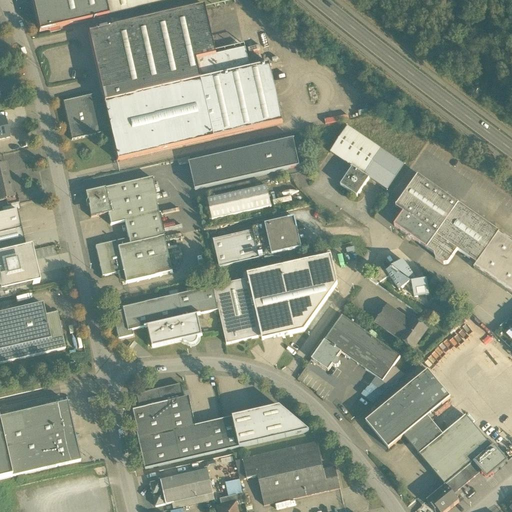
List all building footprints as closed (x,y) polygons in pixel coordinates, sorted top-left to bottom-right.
[(31,0),(39,32),(108,17),(104,0),(31,0)] [(104,0),(108,17),(181,0),(104,0)] [(88,34),(103,103),(250,70),(246,50),(217,57),(206,8),(88,34)] [(104,105),(105,109),(109,129),(117,162),(283,125),(270,66),(250,70),(103,103),(104,105)] [(102,131),(109,129),(105,109),(97,111),(96,107),(94,96),(62,103),(71,142),(102,135),(102,131)] [(0,140),(9,139),(5,118),(0,119),(0,140)] [(330,154),(352,169),(369,180),(387,192),(404,166),(347,128),(330,154)] [(189,165),(195,192),(300,168),(294,141),(189,165)] [(0,166),(0,198),(4,198),(13,196),(12,196),(6,166),(0,166)] [(357,198),(369,180),(352,169),(340,187),(357,198)] [(395,208),(403,213),(436,236),(458,204),(418,176),(395,208)] [(128,240),(130,246),(165,238),(152,179),(105,190),(110,214),(108,215),(110,226),(124,223),(128,240)] [(208,201),(212,222),(271,208),(267,188),(208,201)] [(88,208),(90,219),(108,215),(110,214),(105,190),(85,194),(87,202),(86,202),(85,204),(85,207),(87,208),(88,208)] [(6,202),(7,208),(18,205),(16,195),(12,196),(13,196),(4,198),(6,202)] [(499,233),(458,204),(436,236),(427,250),(434,255),(435,259),(444,265),(448,264),(457,251),(477,265),(499,233)] [(2,209),(3,215),(16,212),(20,211),(18,205),(2,209)] [(0,215),(0,235),(21,231),(16,212),(3,215),(0,215)] [(427,250),(436,236),(403,213),(394,227),(427,250)] [(253,232),(259,259),(302,250),(299,239),(301,238),(301,239),(304,238),(303,238),(302,233),(298,234),(295,219),(252,228),(253,232)] [(0,255),(25,249),(21,231),(0,235),(0,255)] [(219,268),(259,259),(253,232),(213,241),(219,268)] [(511,242),(499,233),(477,265),(473,269),(511,296),(511,242)] [(165,238),(130,246),(117,249),(123,273),(125,285),(173,274),(165,238)] [(102,278),(123,273),(117,249),(130,246),(128,240),(95,247),(102,278)] [(30,248),(25,249),(0,255),(0,291),(32,285),(32,286),(39,284),(36,271),(30,273),(26,253),(31,252),(30,248)] [(31,252),(26,253),(30,273),(36,271),(31,252)] [(247,275),(248,280),(249,280),(262,338),(261,338),(262,342),(304,332),(337,285),(331,257),(247,275)] [(390,277),(399,292),(409,285),(414,281),(416,280),(403,262),(387,273),(390,277)] [(369,281),(377,286),(390,277),(387,273),(383,267),(373,274),(375,277),(369,281)] [(248,280),(213,288),(218,312),(219,311),(227,346),(261,338),(262,338),(249,280),(248,280)] [(413,288),(415,298),(429,296),(426,282),(418,283),(416,284),(414,281),(409,285),(411,288),(412,287),(413,288)] [(0,291),(0,293),(32,286),(32,285),(0,291)] [(201,315),(218,312),(213,288),(122,309),(123,311),(112,314),(118,340),(133,336),(131,331),(145,328),(145,329),(148,328),(152,349),(183,342),(184,344),(187,344),(188,345),(193,346),(197,344),(198,339),(203,338),(198,317),(201,316),(201,315)] [(358,311),(372,321),(379,312),(365,302),(358,311)] [(0,352),(50,341),(45,316),(42,305),(0,314),(0,352)] [(376,324),(400,341),(412,324),(388,307),(376,324)] [(57,314),(45,316),(50,341),(0,352),(0,364),(65,350),(57,314)] [(346,320),(355,326),(359,321),(350,315),(346,320)] [(342,317),(325,342),(341,354),(357,365),(375,340),(355,326),(346,320),(342,317)] [(401,341),(413,349),(426,330),(414,321),(412,324),(400,341),(401,341)] [(357,365),(383,382),(393,368),(400,357),(375,340),(357,365)] [(337,360),(341,354),(325,342),(312,361),(328,372),(333,366),(335,368),(338,367),(340,364),(340,361),(337,360)] [(393,368),(383,382),(391,388),(404,375),(393,368)] [(388,450),(404,437),(427,417),(450,398),(428,371),(366,423),(388,450)] [(158,390),(158,391),(159,391),(162,404),(168,403),(183,399),(184,398),(181,386),(180,385),(158,390)] [(139,409),(162,404),(159,391),(158,391),(157,390),(137,395),(136,396),(139,409)] [(168,403),(174,432),(193,428),(192,425),(194,425),(189,401),(187,402),(184,400),(183,399),(168,403)] [(67,403),(0,418),(0,480),(11,478),(80,462),(75,440),(77,440),(79,436),(75,434),(74,435),(67,403)] [(145,470),(181,462),(174,432),(168,403),(162,404),(139,409),(132,411),(145,470)] [(280,408),(233,419),(240,448),(309,433),(280,408)] [(404,437),(419,456),(443,436),(427,417),(404,437)] [(445,487),(461,474),(473,464),(492,448),(466,417),(443,436),(419,456),(445,487)] [(181,462),(240,448),(233,419),(195,427),(193,428),(174,432),(181,462)] [(258,478),(264,507),(341,490),(336,468),(324,471),(318,444),(242,461),(247,480),(258,478)] [(492,476),(508,462),(497,450),(495,452),(492,448),(473,464),(481,473),(483,475),(484,476),(490,477),(492,476)] [(461,474),(468,483),(481,473),(473,464),(461,474)] [(149,484),(155,508),(166,506),(213,495),(208,471),(161,482),(149,484)] [(468,483),(461,474),(445,487),(451,494),(456,490),(458,492),(468,483)] [(428,501),(437,493),(432,487),(416,500),(422,506),(427,502),(428,501)] [(437,511),(447,511),(459,503),(453,496),(451,494),(445,487),(437,493),(428,501),(437,511)] [(220,500),(222,508),(236,505),(236,506),(239,505),(238,501),(237,496),(220,500)] [(435,511),(437,511),(428,501),(427,502),(435,511)]
